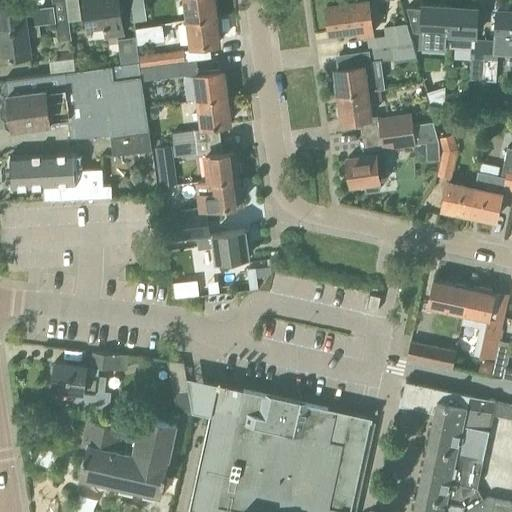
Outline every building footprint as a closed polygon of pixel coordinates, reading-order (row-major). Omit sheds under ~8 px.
[(24,0),(7,0),(0,1),(0,29),(28,25),(24,0)] [(53,0),(56,21),(68,20),(65,0),(53,0)] [(84,0),(89,28),(106,26),(107,37),(125,34),(119,0),(84,0)] [(146,20),(143,0),(131,0),(135,22),(146,20)] [(185,0),(188,20),(216,16),(213,0),(185,0)] [(370,0),(358,0),(327,5),(331,32),(359,28),(360,35),(376,32),(370,0)] [(423,9),(407,7),(413,31),(421,31),(420,46),(448,48),(448,45),(451,6),(423,4),(423,9)] [(496,41),(498,41),(497,51),(511,52),(511,4),(499,4),(499,9),(498,9),(496,37),(496,41)] [(485,40),(476,39),(478,8),(451,6),(448,45),(473,47),(470,78),(482,79),(485,40)] [(216,16),(188,20),(192,46),(219,42),(216,16)] [(59,41),(71,39),(68,22),(68,20),(56,21),(59,41)] [(385,35),(368,38),(369,49),(392,46),(412,43),(406,23),(384,26),(385,35)] [(40,24),(28,26),(28,25),(0,29),(0,31),(4,58),(32,54),(30,38),(42,36),(40,24)] [(163,24),(136,27),(138,43),(165,40),(163,24)] [(118,39),(121,62),(139,60),(136,37),(118,39)] [(495,80),(497,51),(498,41),(496,41),(485,40),(482,79),(495,80)] [(371,59),(394,56),(392,46),(369,49),(371,59)] [(175,50),(139,54),(140,61),(140,66),(164,63),(177,61),(175,50)] [(177,61),(164,63),(140,66),(142,77),(188,71),(186,60),(177,61)] [(114,155),(153,150),(150,130),(146,106),(142,77),(140,66),(140,61),(7,79),(14,129),(74,121),(76,137),(111,133),(114,155)] [(335,68),(337,80),(335,82),(336,91),(339,92),(339,94),(367,90),(365,75),(379,73),(377,62),(335,68)] [(218,66),(198,68),(199,74),(196,74),(199,100),(227,96),(223,70),(219,71),(218,66)] [(431,102),(444,105),(445,86),(427,91),(431,102)] [(343,117),(343,119),(371,116),(369,101),(381,100),(379,88),(367,90),(339,94),(341,104),(336,107),(337,116),(343,117)] [(203,125),(220,123),(231,122),(227,96),(199,100),(203,125)] [(412,113),(378,118),(380,129),(414,124),(412,113)] [(383,148),(416,143),(416,140),(425,139),(422,123),(414,124),(380,129),(383,148)] [(195,130),(173,132),(174,143),(197,140),(195,130)] [(197,140),(174,143),(176,155),(198,152),(197,140)] [(172,145),(154,147),(157,165),(175,163),(172,145)] [(442,149),(437,174),(451,177),(456,152),(442,149)] [(224,152),(206,154),(210,179),(238,176),(238,175),(242,172),(241,163),(236,162),(234,150),(224,152)] [(348,156),(350,168),(347,169),(348,181),(351,180),(352,183),(365,181),(366,191),(380,189),(379,181),(388,180),(384,151),(348,156)] [(102,167),(73,168),(73,155),(47,156),(47,155),(12,156),(13,185),(48,184),(48,196),(48,198),(69,197),(69,199),(74,199),(74,197),(104,196),(111,196),(112,196),(112,183),(103,183),(103,177),(102,167)] [(503,192),(504,189),(508,171),(509,165),(504,164),(501,176),(478,171),(475,186),(469,213),(495,219),(501,192),(503,192)] [(213,205),(241,201),(241,199),(245,197),(244,188),(239,186),(238,176),(210,179),(198,181),(201,207),(213,205)] [(449,181),(443,208),(469,213),(475,186),(449,181)] [(165,227),(167,241),(198,237),(210,235),(210,234),(209,221),(165,227)] [(210,235),(198,237),(199,249),(215,247),(217,260),(248,256),(247,245),(250,245),(248,231),(245,232),(245,229),(210,234),(210,235)] [(428,303),(464,312),(470,286),(432,278),(428,303)] [(494,292),(491,291),(491,289),(477,286),(477,288),(470,286),(464,312),(462,322),(480,326),(474,353),(492,357),(502,315),(507,295),(494,292)] [(378,311),(381,296),(370,294),(367,309),(378,311)] [(504,376),(511,343),(499,340),(492,373),(504,376)] [(452,366),(456,350),(433,345),(429,361),(452,366)] [(94,352),(92,367),(128,369),(128,356),(94,352)] [(188,385),(184,363),(173,362),(168,361),(173,387),(188,385)] [(56,362),(55,364),(52,366),(51,367),(51,370),(52,373),(54,374),(52,389),(75,391),(73,405),(107,409),(108,394),(95,392),(97,377),(86,376),(86,365),(56,362)] [(495,401),(405,381),(400,404),(427,410),(430,398),(493,412),(495,401)] [(352,511),(373,416),(217,382),(188,511),(352,511)] [(180,415),(193,413),(188,385),(173,387),(175,393),(177,393),(180,415)] [(492,414),(493,412),(430,398),(427,410),(435,412),(428,446),(456,452),(456,451),(482,458),(488,431),(492,414)] [(493,412),(492,414),(511,418),(511,404),(495,401),(493,412)] [(142,414),(138,433),(111,426),(111,425),(88,420),(82,445),(87,446),(80,476),(161,495),(169,461),(168,460),(177,422),(142,414)] [(418,494),(444,500),(452,502),(473,490),(475,489),(477,478),(482,458),(456,451),(456,452),(428,446),(418,494)] [(444,500),(418,494),(414,511),(462,511),(463,509),(479,501),(473,490),(452,502),(444,500)] [(511,511),(511,503),(486,498),(479,501),(463,509),(462,511),(511,511)]
